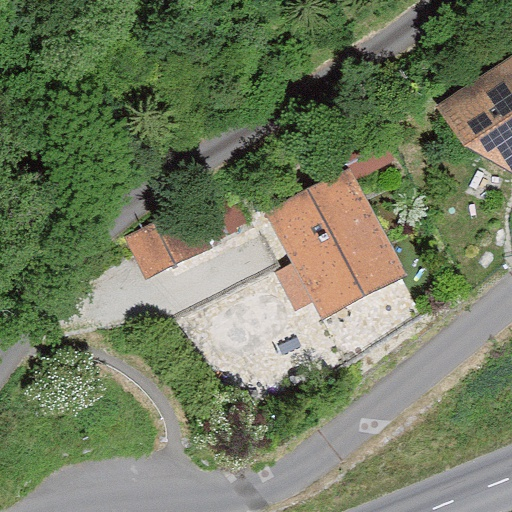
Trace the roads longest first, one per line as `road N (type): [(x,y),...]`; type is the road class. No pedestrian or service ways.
road 1 (residential): [(452,0),(120,218),(60,270),(0,363)]
road 2 (residential): [(101,511),(265,491),(317,459),(511,301)]
